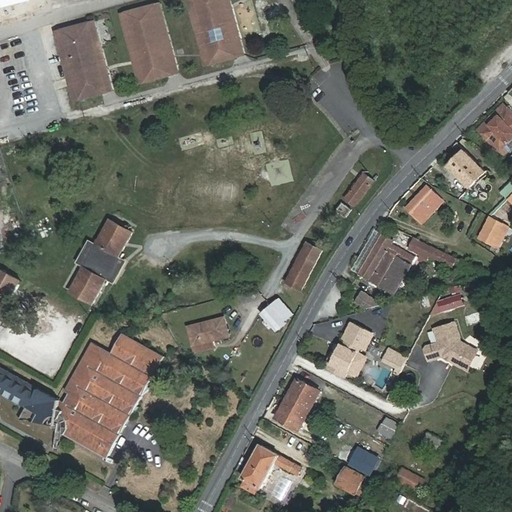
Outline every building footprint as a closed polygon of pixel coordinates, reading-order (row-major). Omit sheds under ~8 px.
[(0,0),(0,8),(29,0),(0,0)] [(224,0),(193,0),(212,64),(240,56),(224,0)] [(155,6),(127,13),(145,82),(174,74),(155,6)] [(67,51),(80,100),(108,92),(90,23),(56,32),(61,52),(67,51)] [(481,133),(508,108),(503,103),(477,128),(481,133)] [(511,139),(511,112),(508,108),(481,133),(500,151),(506,145),(511,139)] [(510,149),(506,145),(500,151),(504,155),(510,149)] [(486,171),(465,149),(449,166),(474,190),(479,184),(476,181),(486,171)] [(365,174),(346,198),(355,206),(375,181),(365,174)] [(422,209),(429,216),(436,208),(437,209),(440,206),(439,205),(444,200),(429,186),(407,209),(415,216),(422,209)] [(338,211),(346,217),(351,210),(343,204),(338,211)] [(422,223),(429,216),(422,209),(415,216),(422,223)] [(476,234),(480,236),(490,216),(487,215),(476,234)] [(490,216),(480,236),(484,238),(492,243),(500,229),(494,226),(497,220),(490,216)] [(116,285),(129,262),(120,257),(133,232),(111,220),(97,244),(89,240),(77,263),(83,266),(70,291),(94,304),(107,280),(116,285)] [(494,226),(500,229),(503,223),(497,220),(494,226)] [(382,233),(359,272),(393,292),(410,263),(412,263),(416,257),(392,243),(394,240),(382,233)] [(459,257),(415,237),(410,248),(427,256),(425,262),(431,265),(435,256),(454,265),(459,257)] [(323,250),(308,243),(288,283),(302,290),(323,250)] [(0,318),(10,301),(11,301),(22,281),(0,269),(0,318)] [(357,301),(369,307),(385,303),(362,291),(357,301)] [(451,298),(437,303),(440,311),(454,306),(451,298)] [(280,299),(263,314),(278,331),(287,322),(286,321),(294,314),(280,299)] [(194,346),(230,337),(226,317),(190,327),(194,346)] [(457,318),(436,325),(441,339),(428,343),(427,345),(431,357),(445,352),(446,352),(449,351),(455,354),(456,358),(470,366),(480,347),(463,337),(457,318)] [(346,339),(347,340),(362,347),(366,349),(375,333),(355,323),(346,339)] [(63,433),(66,436),(69,433),(110,456),(132,416),(142,407),(138,405),(143,396),(152,387),(149,386),(154,376),(163,369),(160,367),(166,357),(124,333),(113,353),(94,342),(66,392),(69,394),(64,403),(2,367),(0,370),(0,392),(28,407),(21,420),(26,421),(26,420),(31,420),(31,421),(39,423),(39,422),(43,422),(43,423),(48,424),(51,419),(54,422),(52,423),(52,426),(52,428),(53,429),(55,430),(59,430),(58,432),(63,433)] [(359,353),(362,347),(347,340),(344,345),(343,344),(333,363),(349,372),(359,353)] [(385,358),(398,365),(403,357),(390,350),(385,358)] [(368,358),(359,353),(349,372),(358,376),(368,358)] [(398,365),(403,368),(407,359),(403,357),(398,365)] [(321,390),(299,377),(276,416),(299,429),(321,390)] [(400,423),(388,416),(385,422),(397,429),(400,423)] [(397,429),(385,422),(381,429),(393,436),(397,429)] [(448,443),(432,433),(426,443),(443,452),(448,443)] [(302,465),(262,443),(244,477),(246,478),(255,483),(260,486),(262,487),(276,461),(298,473),(302,465)] [(366,475),(347,465),(337,484),(356,494),(366,475)] [(400,477),(421,491),(428,479),(407,466),(400,477)] [(246,478),(242,485),(256,494),(260,486),(255,483),(246,478)]
